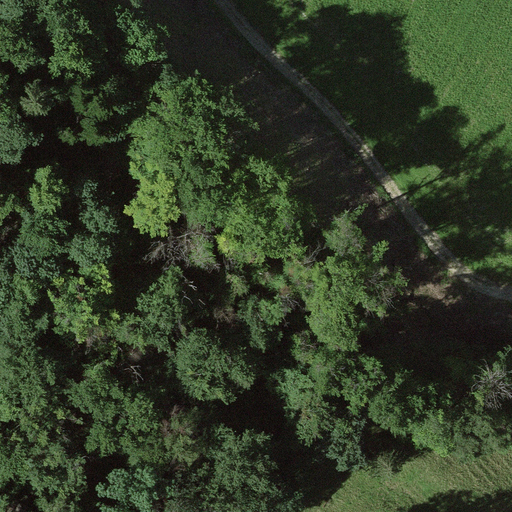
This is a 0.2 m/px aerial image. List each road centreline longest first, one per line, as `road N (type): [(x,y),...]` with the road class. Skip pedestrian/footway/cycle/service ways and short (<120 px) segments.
road 1 (unclassified): [(81,0),(125,108),(110,202),(66,281),(0,326)]
road 2 (track): [(511,275),(443,218),(323,63),(254,0)]
